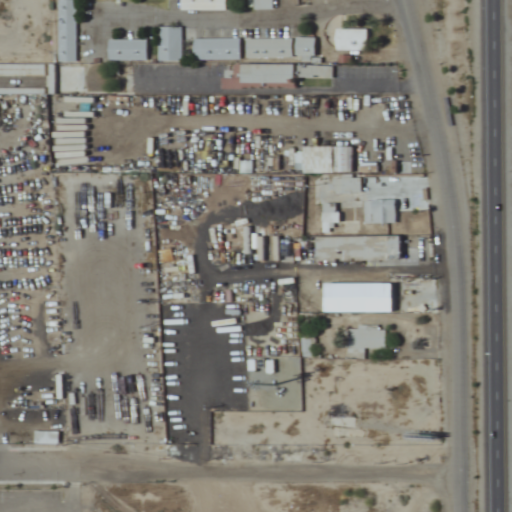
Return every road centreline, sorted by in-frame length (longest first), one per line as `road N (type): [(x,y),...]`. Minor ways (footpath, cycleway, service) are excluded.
road 1 (residential): [(452,511),(446,259),(424,110),(392,0)]
road 2 (trunk): [(493,0),(496,511)]
road 3 (residential): [(451,477),(0,467)]
